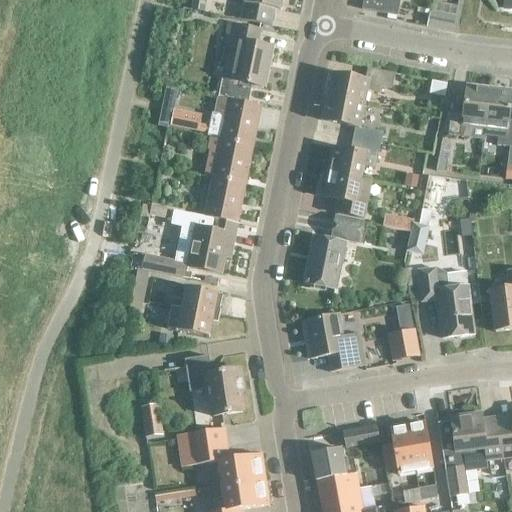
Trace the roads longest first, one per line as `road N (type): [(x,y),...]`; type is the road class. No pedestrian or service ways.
road 1 (residential): [(285,402),(261,292),(306,57),(323,28)]
road 2 (residential): [(511,371),(285,402)]
road 3 (residential): [(511,58),(323,28)]
